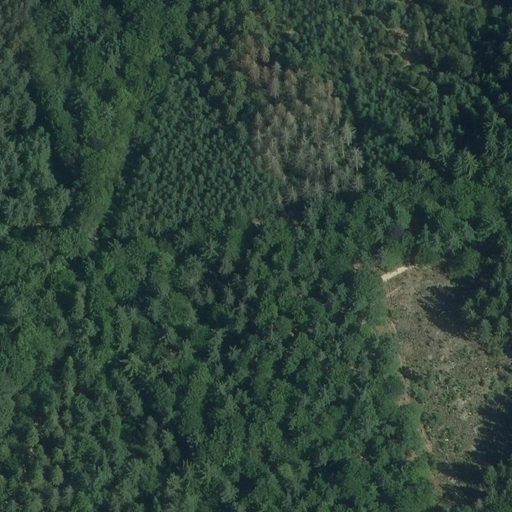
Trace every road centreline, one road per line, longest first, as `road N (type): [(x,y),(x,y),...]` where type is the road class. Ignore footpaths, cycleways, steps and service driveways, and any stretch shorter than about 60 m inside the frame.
road 1 (track): [(0,261),(489,173)]
road 2 (tertiary): [(0,434),(127,155),(174,0)]
